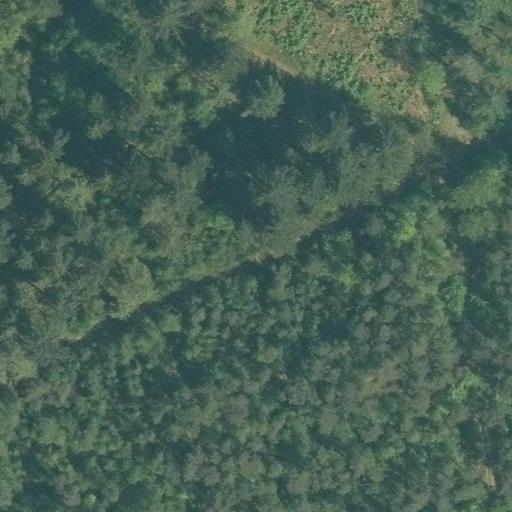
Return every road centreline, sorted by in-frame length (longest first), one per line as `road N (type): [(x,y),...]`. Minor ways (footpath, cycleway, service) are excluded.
road 1 (track): [(159,0),(451,159),(492,511)]
road 2 (track): [(511,133),(0,383)]
road 3 (track): [(451,159),(423,0)]
